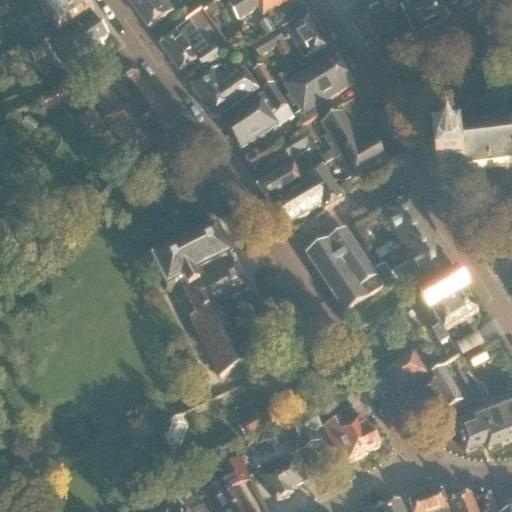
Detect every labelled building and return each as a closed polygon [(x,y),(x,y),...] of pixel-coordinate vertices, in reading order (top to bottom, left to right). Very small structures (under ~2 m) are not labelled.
[(85,0),(51,0),(39,9),(49,23),(33,35),(41,46),(63,37),(60,34),(93,11),(85,0)] [(130,0),(129,1),(148,29),(172,12),(163,0),(130,0)] [(291,0),(251,0),(241,0),(230,7),(240,23),(259,11),(263,18),(291,0)] [(398,12),(393,0),(381,0),(388,16),(398,12)] [(415,0),(400,8),(417,35),(449,19),(436,0),(415,0)] [(448,0),(453,7),(458,4),(461,10),(480,0),(448,0)] [(0,3),(0,20),(10,17),(5,2),(0,3)] [(400,41),(378,6),(370,12),(370,13),(353,24),(374,58),(400,41)] [(259,26),(267,39),(276,33),(268,20),(259,26)] [(290,26),(279,33),(285,43),(291,39),(304,60),(328,46),(311,20),(293,32),(290,26)] [(98,25),(96,23),(82,33),(78,28),(53,46),(72,72),(104,50),(100,45),(108,39),(107,37),(108,32),(103,25),(98,25)] [(215,50),(210,53),(189,24),(159,47),(180,74),(197,61),(203,70),(220,57),(215,50)] [(285,43),(279,33),(255,49),(262,60),(277,50),(283,59),(291,54),(285,43)] [(36,65),(52,55),(47,46),(30,55),(36,65)] [(295,118),(302,129),(319,119),(314,111),(353,88),(334,58),(300,79),(295,72),(280,81),(301,115),(295,118)] [(252,74),(263,91),(273,85),(263,67),(252,74)] [(230,82),(220,68),(213,73),(191,89),(215,122),(258,91),(244,72),(230,82)] [(134,161),(158,144),(159,146),(178,133),(137,75),(116,90),(127,106),(105,121),(134,161)] [(77,101),(71,88),(43,100),(47,110),(59,105),(60,108),(77,101)] [(275,114),(276,116),(288,108),(274,88),(257,100),(259,104),(225,129),(242,153),(279,127),(271,117),(275,114)] [(104,129),(90,109),(80,117),(79,123),(89,136),(94,136),(104,129)] [(343,162),(363,150),(343,115),(323,127),(329,139),(326,141),(338,160),(341,159),(343,162)] [(463,168),(464,174),(511,167),(511,124),(458,132),(460,141),(433,144),(436,171),(463,168)] [(293,141),(266,158),(273,169),(300,151),(293,141)] [(363,150),(343,162),(354,182),(386,163),(375,143),(363,150)] [(293,166),(257,189),(285,232),(321,209),(325,214),(343,202),(322,168),(302,180),(293,166)] [(382,214),(403,250),(433,233),(412,197),(382,214)] [(249,293),(227,249),(216,229),(152,262),(168,293),(180,287),(196,319),(190,322),(221,380),(257,361),(227,304),(249,293)] [(433,233),(403,250),(411,263),(441,246),(433,233)] [(346,315),(383,290),(345,234),(308,258),(346,315)] [(455,272),(441,246),(411,263),(425,289),(455,272)] [(379,280),(389,274),(384,267),(375,273),(379,280)] [(395,285),(389,274),(379,280),(386,291),(395,285)] [(432,334),(440,346),(449,341),(445,334),(478,314),(466,294),(468,293),(457,275),(420,298),(432,317),(433,317),(440,329),(432,334)] [(476,336),(456,347),(462,359),(483,348),(476,336)] [(482,350),(498,388),(511,382),(511,361),(503,341),(482,350)] [(386,372),(399,392),(426,375),(413,355),(386,372)] [(463,402),(444,369),(429,377),(433,384),(410,397),(417,409),(416,410),(425,426),(448,413),(447,411),(463,402)] [(460,427),(455,429),(466,455),(486,447),(489,452),(511,442),(511,400),(469,418),(458,423),(460,427)] [(279,423),(272,410),(238,429),(245,441),(279,423)] [(322,431),(314,416),(291,428),(304,453),(319,445),(314,435),(322,431)] [(369,433),(361,418),(345,427),(342,421),(324,431),(338,456),(339,455),(346,468),(380,450),(371,432),(369,433)] [(279,435),(291,457),(302,451),(290,429),(279,435)] [(209,493),(220,511),(249,511),(243,501),(245,500),(239,490),(250,483),(238,461),(220,471),(227,483),(209,493)] [(293,461),(282,468),(279,461),(258,473),(267,489),(268,488),(277,504),(293,495),(291,492),(306,483),(293,461)] [(183,475),(171,484),(176,491),(188,481),(183,475)] [(446,511),(439,492),(409,502),(412,511),(446,511)] [(171,497),(153,506),(155,511),(152,511),(187,511),(185,508),(178,511),(171,511),(169,508),(175,505),(171,497)] [(450,507),(452,511),(477,511),(471,497),(450,507)] [(497,511),(491,498),(478,504),(481,511),(497,511)]
